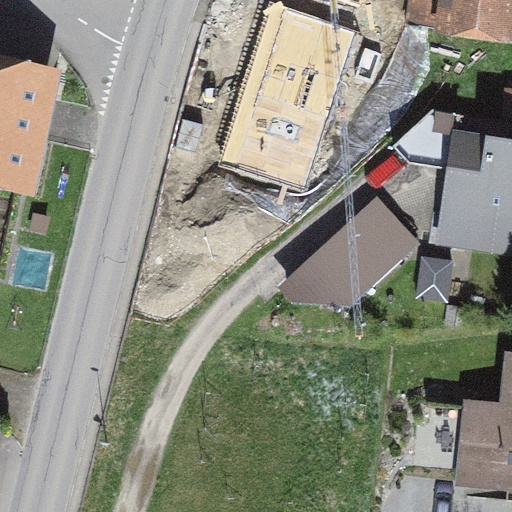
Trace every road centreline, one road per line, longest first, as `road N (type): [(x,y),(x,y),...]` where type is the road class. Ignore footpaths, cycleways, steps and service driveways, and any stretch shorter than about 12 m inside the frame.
road 1 (tertiary): [(40,511),(151,58)]
road 2 (track): [(393,171),(277,265),(198,346),(150,445),(130,511)]
